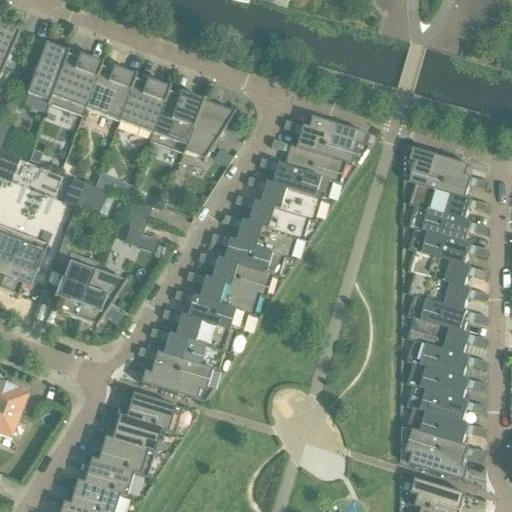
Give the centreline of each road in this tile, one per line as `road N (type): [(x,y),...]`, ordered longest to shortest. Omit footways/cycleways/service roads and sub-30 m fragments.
road 1 (residential): [(510,508),(496,473),(508,166)]
road 2 (residential): [(273,89),(270,116),(129,349),(94,376)]
road 3 (residential): [(273,89),(32,0)]
road 4 (residential): [(508,166),(273,89)]
road 5 (residential): [(94,376),(91,409),(26,511)]
